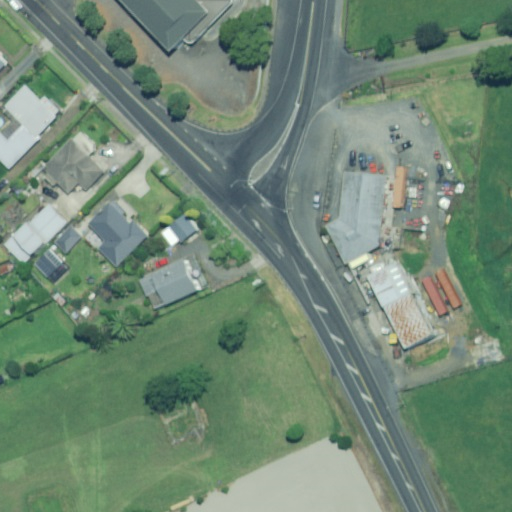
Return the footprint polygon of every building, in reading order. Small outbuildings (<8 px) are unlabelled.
[(219,0),(115,0),(169,51),(219,0)] [(0,74),(11,64),(0,53),(0,74)] [(26,127),(39,140),(65,113),(49,97),(45,102),(29,86),(9,108),(27,126),(26,127)] [(39,140),(26,127),(11,142),(3,134),(0,136),(0,157),(13,170),(41,141),(39,140)] [(98,149),(83,133),(45,168),(51,175),(47,178),(55,187),(59,183),(70,194),(82,184),(88,191),(108,172),(91,155),(98,149)] [(377,246),(381,178),(343,175),(339,218),(323,227),(342,264),(377,246)] [(115,205),(101,219),(91,209),(56,244),(68,256),(86,238),(84,236),(93,226),(109,242),(102,249),(120,268),(165,224),(155,213),(143,225),(138,220),(134,224),(127,217),(131,213),(119,201),(115,205)] [(70,224),(52,205),(8,247),(26,266),(70,224)] [(201,230),(190,215),(165,233),(176,248),(201,230)] [(431,332),(394,260),(365,275),(402,347),(431,332)] [(160,306),(162,310),(203,290),(189,261),(144,282),(151,298),(153,298),(157,307),(160,306)]
